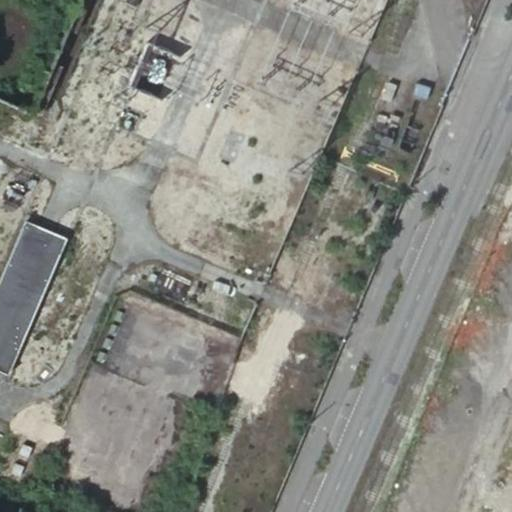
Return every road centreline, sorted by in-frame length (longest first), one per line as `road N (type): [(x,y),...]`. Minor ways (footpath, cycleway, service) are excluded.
road 1 (secondary): [(511,73),(394,350)]
road 2 (secondary): [(394,350),(326,511)]
road 3 (unclassified): [(394,350),(261,291)]
